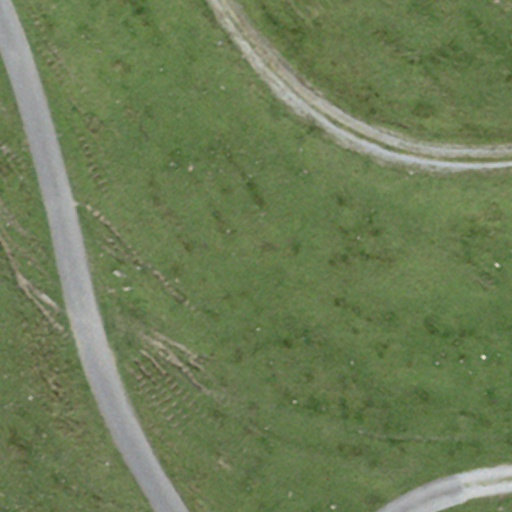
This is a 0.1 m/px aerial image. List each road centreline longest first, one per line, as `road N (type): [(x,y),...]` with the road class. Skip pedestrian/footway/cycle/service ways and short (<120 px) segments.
road 1 (unclassified): [(0,12),(35,104),(93,346),(121,420),(172,511)]
road 2 (track): [(224,0),(279,73),(324,115),(372,142),(425,155),(511,154)]
